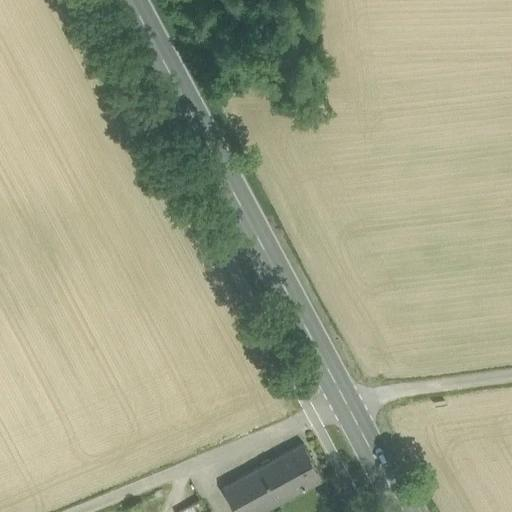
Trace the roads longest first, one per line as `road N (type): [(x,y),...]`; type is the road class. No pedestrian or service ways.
road 1 (primary): [(138,0),(346,404)]
road 2 (unclassified): [(346,404),(99,511)]
road 3 (track): [(511,378),(346,404)]
road 4 (primary): [(346,404),(404,511)]
